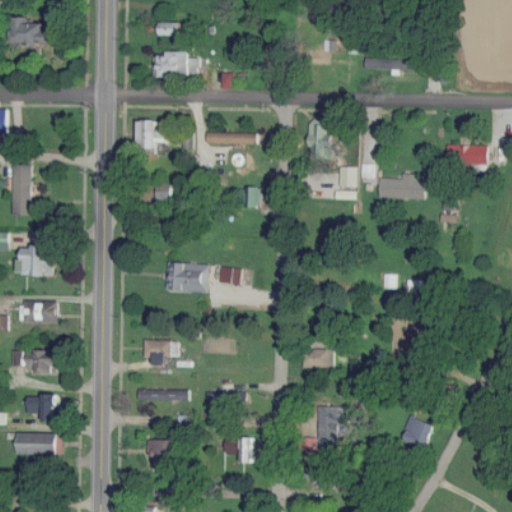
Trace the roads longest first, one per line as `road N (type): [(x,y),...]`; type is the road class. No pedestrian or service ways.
road 1 (secondary): [(98,511),(108,0)]
road 2 (residential): [(276,511),(285,97)]
road 3 (residential): [(511,100),(107,93)]
road 4 (residential): [(410,511),(511,361)]
